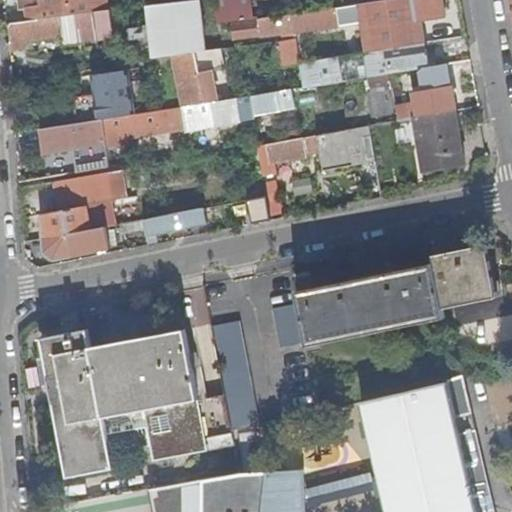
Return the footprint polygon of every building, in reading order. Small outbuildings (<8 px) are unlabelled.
[(39,0),(40,6),(31,7),(25,8),(27,22),(112,11),(110,0),(39,0)] [(263,0),(240,0),(217,3),(218,12),(220,24),(230,23),(259,20),(265,19),(263,0)] [(445,16),(442,0),(390,0),(352,6),(291,16),(294,34),(409,16),(409,22),(445,16)] [(115,39),(112,11),(27,22),(10,25),(12,43),(9,44),(9,50),(26,48),(25,42),(64,37),(65,45),(65,46),(115,39)] [(215,25),(214,13),(181,16),(185,46),(292,33),(290,16),(265,19),(259,20),(260,22),(230,26),(230,23),(220,24),(220,25),(215,25)] [(367,36),(370,53),(388,50),(400,48),(397,31),(367,36)] [(436,54),(469,49),(467,37),(434,42),(436,54)] [(275,65),(296,65),(296,39),(275,39),(275,65)] [(419,64),(429,62),(425,44),(400,48),(388,50),(391,68),(419,64)] [(201,74),(206,73),(211,72),(208,51),(197,53),(201,74)] [(201,74),(197,53),(174,56),(184,108),(196,106),(211,103),(206,73),(201,74)] [(339,83),(334,58),(320,61),(324,86),(339,83)] [(320,61),(301,63),(306,88),(324,86),(320,61)] [(458,110),(449,64),(430,68),(420,69),(419,69),(423,92),(415,93),(416,103),(398,107),(400,121),(416,118),(458,110)] [(95,96),(99,119),(99,121),(102,121),(137,115),(129,70),(92,76),(95,96)] [(374,91),(379,118),(380,124),(400,121),(398,107),(392,74),(372,77),(374,91)] [(340,90),(344,113),(349,112),(346,96),(343,96),(342,89),(340,90)] [(324,109),(327,126),(328,130),(343,127),(341,113),(344,113),(340,90),(297,98),(298,104),(300,114),(324,109)] [(379,118),(374,91),(368,92),(371,108),(373,119),(379,118)] [(296,92),(279,95),(281,108),(298,104),(297,98),(296,92)] [(346,96),(349,112),(371,108),(368,92),(346,96)] [(281,108),(279,95),(253,100),(253,97),(211,103),(196,106),(200,128),(219,125),(218,119),(225,117),(226,123),(256,118),(255,113),(281,108)] [(99,119),(95,96),(90,97),(94,120),(99,119)] [(324,109),(300,114),(303,131),(327,126),(324,109)] [(173,131),(170,110),(163,111),(137,115),(102,121),(107,149),(124,146),(122,139),(173,131)] [(467,164),(458,110),(416,118),(425,172),(467,164)] [(316,136),(320,156),(323,175),(377,165),(372,138),(377,137),(376,131),(371,132),(370,126),(316,136)] [(320,156),(316,136),(305,138),(308,158),(320,156)] [(275,164),(308,158),(305,138),(258,146),(261,162),(271,160),(272,165),(275,164)] [(210,142),(211,149),(220,147),(219,141),(210,142)] [(258,146),(247,148),(253,178),(264,176),(261,162),(258,146)] [(308,158),(275,164),(277,175),(310,169),(308,158)] [(56,183),(61,211),(107,203),(111,202),(124,200),(119,171),(105,174),(56,183)] [(246,179),(250,200),(267,197),(264,176),(253,178),(246,179)] [(250,200),(255,224),(271,221),(267,197),(250,200)] [(43,214),(45,240),(107,228),(111,227),(107,203),(61,211),(43,214)] [(205,227),(201,210),(145,221),(146,229),(149,246),(161,244),(159,236),(205,227)] [(128,232),(146,229),(145,221),(143,221),(126,225),(128,232)] [(111,250),(107,228),(45,240),(46,257),(52,261),(111,250)] [(487,244),(434,255),(436,262),(445,307),(498,296),(487,244)] [(310,346),(447,317),(445,307),(436,262),(298,291),(301,303),(276,307),(283,345),(309,340),(310,346)] [(212,326),(226,394),(227,397),(234,431),(262,424),(241,320),(212,326)] [(48,356),(53,385),(69,476),(115,467),(106,415),(147,407),(155,460),(237,444),(234,431),(227,397),(226,394),(225,394),(200,399),(186,330),(94,347),(90,329),(45,338),(48,356)] [(44,387),(53,385),(48,356),(39,357),(44,387)] [(480,377),(478,369),(467,371),(469,379),(480,377)] [(495,511),(476,429),(460,433),(456,416),(452,399),(467,395),(463,377),(460,377),(362,401),(387,511),(495,511)] [(471,413),(467,395),(452,399),(456,416),(471,413)] [(243,474),(150,488),(155,511),(306,511),(305,470),(243,474)] [(42,504),(42,511),(115,511),(114,497),(42,504)]
